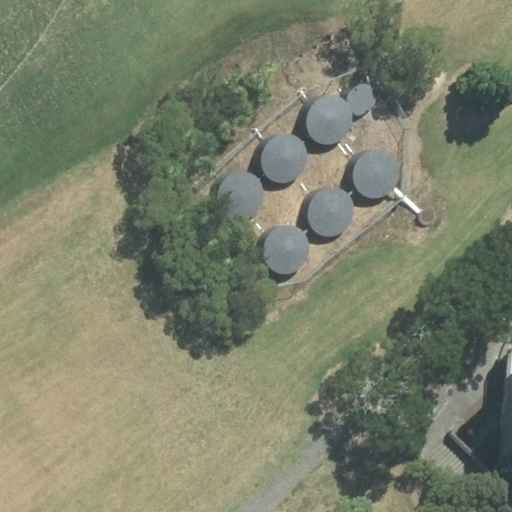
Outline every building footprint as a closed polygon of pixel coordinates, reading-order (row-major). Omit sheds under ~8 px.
[(349,109),(352,113),(356,115),(361,116),(366,116),(370,113),(373,110),(375,105),(375,101),(374,96),(371,92),(367,90),(362,89),(357,89),(354,91),(351,94),(349,97),(347,101),(348,105),(349,109)] [(338,138),(342,130),(342,121),(340,113),(335,106),(328,100),(319,98),(310,99),(302,102),(296,108),(292,115),(290,123),(291,132),(295,139),(301,145),(308,149),(316,150),(325,149),(332,145),(338,138)] [(295,177),(299,169),(300,160),(297,151),(292,144),(285,139),(276,136),(267,137),(259,141),(253,146),(249,154),(247,162),(248,170),(252,177),(258,183),(265,187),(273,189),(282,187),(289,183),(295,177)] [(385,194),(389,185),(390,177),(387,168),(382,161),(375,156),(366,153),(357,154),(349,157),(343,163),(339,170),(337,178),(338,187),(342,194),(348,200),(355,204),(364,205),(372,204),(379,200),(385,194)] [(251,215),(255,207),(255,198),(253,189),(248,182),(240,177),(232,174),(223,175),(215,178),(208,184),(204,191),(203,199),(204,208),(208,215),(213,221),(221,225),(229,226),(238,225),(245,221),(251,215)] [(342,228),(345,220),(346,211),(343,203),(338,196),(331,190),(322,188),(314,189),(305,192),(299,198),(295,205),(293,213),(295,222),(298,229),(304,235),(311,239),(320,240),(328,239),(335,235),(342,228)] [(292,268),(296,260),(296,251),(294,242),(289,235),(282,230),(273,227),(264,228),(256,231),(250,237),(246,244),(244,252),(245,261),(249,268),(255,274),(262,278),(270,279),(279,278),(286,274),(292,268)] [(511,356),(511,324),(496,340),(511,356)] [(511,476),(511,356),(496,340),(458,374),(457,456),(483,480),(476,489),(487,500),(511,476)] [(511,505),(511,476),(487,500),(500,511),(505,511),(511,505)]
